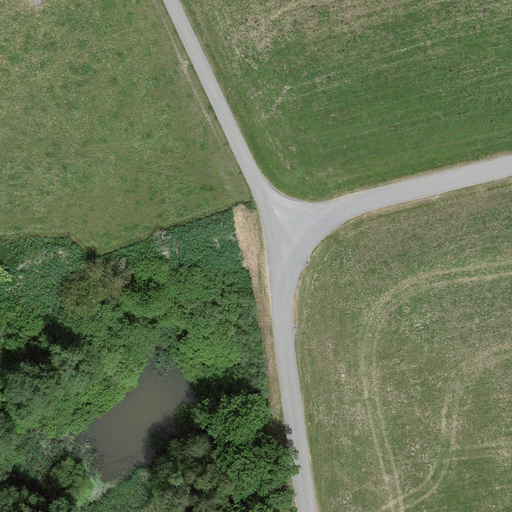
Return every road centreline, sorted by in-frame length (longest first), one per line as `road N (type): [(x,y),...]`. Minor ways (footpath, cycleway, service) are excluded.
road 1 (unclassified): [(305,511),(279,287),(290,238)]
road 2 (unclassified): [(290,238),(253,179),(171,0)]
road 3 (unclassified): [(290,238),(337,210),(511,165)]
